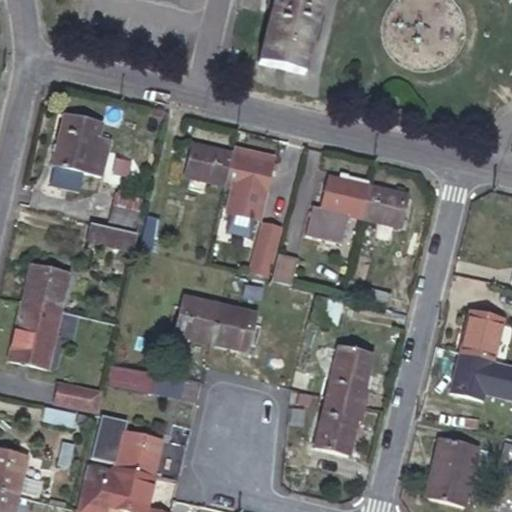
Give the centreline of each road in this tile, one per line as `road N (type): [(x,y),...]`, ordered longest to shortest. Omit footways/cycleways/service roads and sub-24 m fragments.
road 1 (residential): [(376,511),(462,161)]
road 2 (residential): [(462,161),(198,100)]
road 3 (residential): [(198,100),(26,61)]
road 4 (residential): [(240,420),(224,491),(302,511)]
road 5 (residential): [(94,0),(214,28)]
